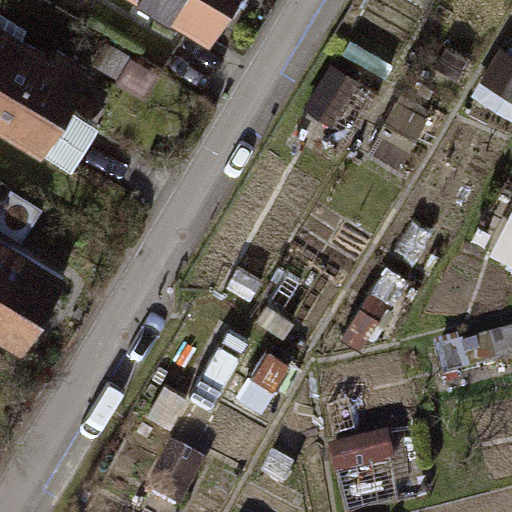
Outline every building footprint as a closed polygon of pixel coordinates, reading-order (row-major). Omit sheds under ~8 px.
[(138,0),(199,36),(221,0),(138,0)] [(0,128),(34,148),(76,78),(0,32),(0,128)] [(511,42),(506,39),(477,89),(511,109),(511,42)] [(511,222),(499,248),(511,255),(511,222)] [(0,336),(16,346),(57,277),(0,243),(0,336)]
